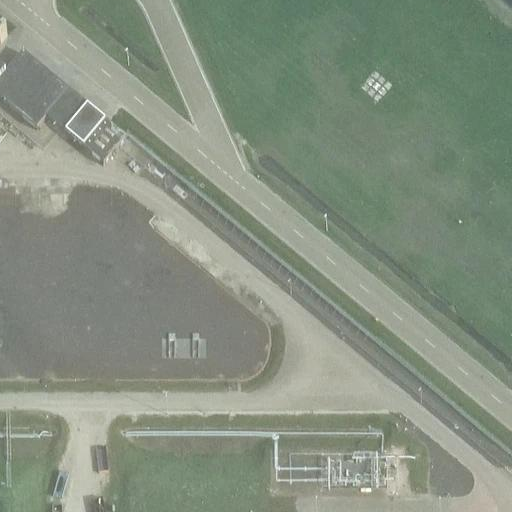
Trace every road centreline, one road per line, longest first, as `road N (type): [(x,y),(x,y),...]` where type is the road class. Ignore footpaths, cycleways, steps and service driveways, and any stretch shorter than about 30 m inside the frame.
road 1 (unclassified): [(511,411),(234,180)]
road 2 (unclassified): [(234,180),(22,5)]
road 3 (unclassified): [(511,501),(307,507)]
road 4 (unclassified): [(234,180),(171,21),(155,0)]
